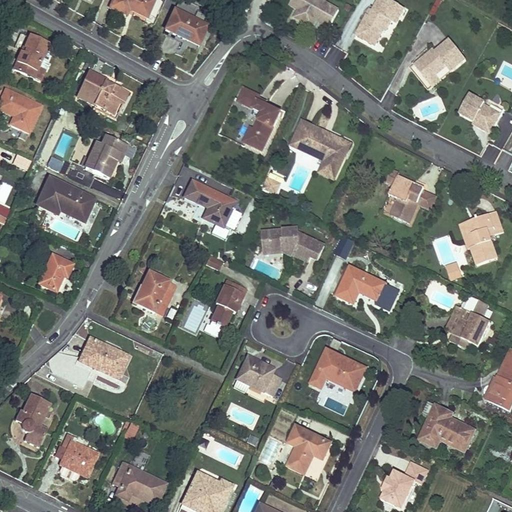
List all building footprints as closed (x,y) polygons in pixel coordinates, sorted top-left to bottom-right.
[(128,15),(130,10),(148,18),(156,0),(115,0),(112,8),(128,15)] [(337,12),(315,0),(291,0),(288,7),(299,13),(295,21),(310,29),(314,22),(328,29),(337,12)] [(395,27),(404,12),(383,0),(379,0),(369,19),(366,17),(354,37),(374,49),(383,33),(384,34),(390,25),(395,27)] [(200,48),(209,28),(176,13),(167,33),(200,48)] [(271,29),(273,25),(266,21),(264,25),(271,29)] [(381,52),(395,27),(390,25),(384,34),(383,33),(374,49),(381,52)] [(22,54),(15,70),(35,79),(40,68),(50,47),(32,39),(24,55),(22,54)] [(450,75),(465,62),(449,42),(429,59),(427,57),(413,68),(424,82),(433,75),(435,78),(446,70),(450,75)] [(40,68),(35,79),(43,82),(47,72),(40,68)] [(427,93),(450,75),(446,70),(435,78),(433,75),(424,82),(413,68),(410,71),(427,93)] [(120,104),(123,105),(129,95),(114,88),(113,89),(107,86),(108,84),(90,75),(79,99),(104,111),(106,107),(116,112),(120,104)] [(13,126),(21,130),(30,134),(42,108),(7,92),(0,107),(0,109),(17,117),(13,126)] [(261,98),(247,92),(241,104),(264,116),(257,131),(253,129),(246,145),(264,154),(282,115),(258,103),(261,98)] [(494,130),(501,118),(484,108),(485,106),(470,98),(459,117),(474,126),(475,124),(479,127),(477,131),(485,135),(490,127),(494,130)] [(106,107),(104,111),(114,116),(116,112),(106,107)] [(349,146),(339,142),(340,140),(312,127),(312,128),(302,124),(297,134),(301,136),(295,148),(305,153),(306,151),(316,155),(325,163),(319,174),(334,181),(346,157),(344,156),(349,146)] [(490,138),(494,130),(490,127),(485,135),(490,138)] [(121,157),(125,158),(129,148),(107,138),(103,146),(99,144),(87,170),(110,181),(121,157)] [(306,151),(305,153),(325,163),(316,155),(306,151)] [(32,162),(18,155),(14,163),(28,170),(32,162)] [(386,184),(393,188),(389,197),(398,201),(391,217),(409,225),(425,190),(414,185),(412,189),(396,181),(399,175),(391,171),(386,184)] [(279,187),(269,180),(265,189),(276,194),(279,187)] [(60,212),(85,224),(95,201),(52,182),(40,207),(59,215),(60,212)] [(222,228),(232,207),(222,203),(224,198),(192,182),(184,198),(208,210),(203,219),(222,228)] [(421,206),(434,209),(437,196),(424,193),(421,206)] [(239,205),(224,198),(222,203),(232,207),(222,228),(226,231),(239,205)] [(12,210),(4,206),(0,214),(0,215),(8,219),(12,210)] [(488,232),(493,231),(495,237),(503,234),(496,214),(476,221),(478,228),(465,232),(471,250),(470,250),(476,268),(498,260),(490,238),(488,232)] [(478,228),(476,221),(460,226),(468,251),(470,250),(471,250),(465,232),(478,228)] [(318,262),(326,247),(301,236),(300,232),(275,234),(276,242),(270,243),(271,257),(284,256),(289,249),(297,253),(295,258),(310,265),(312,260),(318,262)] [(275,234),(264,235),(266,257),(271,257),(270,243),(276,242),(275,234)] [(347,261),(355,243),(343,237),(335,255),(347,261)] [(289,249),(284,256),(294,260),(295,258),(297,253),(289,249)] [(58,293),(65,277),(69,279),(74,266),(54,258),(41,286),(58,293)] [(225,265),(211,259),(208,266),(221,273),(225,265)] [(456,267),(447,270),(451,281),(460,279),(456,267)] [(359,293),(368,297),(377,302),(385,285),(351,269),(337,297),(353,305),(359,293)] [(134,304),(162,318),(176,287),(148,274),(134,304)] [(246,291),(232,285),(229,291),(224,288),(216,306),(218,307),(210,325),(214,326),(223,331),(231,314),(234,315),(239,304),(238,304),(241,296),(243,297),(246,291)] [(482,320),(488,307),(471,299),(465,312),(453,337),(450,343),(467,352),(469,348),(471,345),(478,348),(490,324),(482,320)] [(453,337),(465,312),(457,309),(445,333),(453,337)] [(219,339),(223,331),(214,326),(210,335),(219,339)] [(116,380),(127,358),(90,340),(79,362),(116,380)] [(321,390),(323,385),(326,379),(355,393),(365,370),(327,352),(311,386),(321,390)] [(280,380),(276,377),(271,375),(273,370),(247,358),(237,381),(272,397),(280,380)] [(511,369),(505,365),(498,379),(511,386),(511,369)] [(511,386),(498,379),(488,401),(510,412),(511,406),(511,386)] [(15,423),(21,426),(21,427),(21,428),(21,430),(22,432),(23,433),(24,434),(25,435),(27,435),(24,441),(38,449),(46,432),(39,428),(50,407),(30,397),(22,414),(20,413),(15,423)] [(464,452),(469,442),(474,432),(449,420),(451,416),(436,409),(421,441),(436,449),(440,440),(464,452)] [(132,443),(139,428),(131,423),(123,438),(132,443)] [(288,468),(304,476),(313,457),(322,461),(330,444),(296,428),(288,445),(297,449),(288,468)] [(60,461),(58,466),(64,468),(61,473),(62,476),(75,482),(78,481),(81,476),(86,478),(97,456),(71,443),(73,439),(66,435),(60,448),(66,450),(60,461)] [(250,436),(247,443),(256,446),(258,439),(250,436)] [(66,450),(60,448),(55,459),(60,461),(66,450)] [(430,472),(411,463),(404,477),(395,473),(381,501),(403,511),(416,483),(423,486),(430,472)] [(127,501),(130,494),(155,506),(164,487),(122,467),(113,486),(120,489),(117,496),(127,501)] [(194,511),(219,511),(231,487),(221,483),(220,486),(197,475),(182,506),(194,511)]
